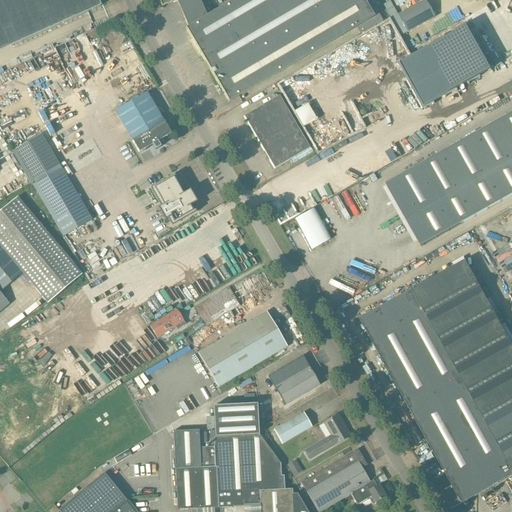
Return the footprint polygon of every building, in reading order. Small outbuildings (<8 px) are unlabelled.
[(0,0),(0,19),(12,46),(101,7),(99,3),(97,0),(0,0)] [(235,0),(210,15),(198,22),(194,15),(187,20),(190,27),(188,28),(189,31),(231,101),(358,25),(362,31),(384,18),(373,0),(235,0)] [(433,18),(423,1),(397,16),(407,33),(433,18)] [(492,70),(472,35),(471,36),(467,30),(469,30),(467,25),(444,38),(443,37),(442,37),(443,39),(432,45),(431,43),(430,44),(431,45),(419,52),(419,50),(417,51),(418,52),(408,58),(407,57),(405,58),(406,59),(396,65),(398,67),(397,68),(397,70),(400,68),(406,79),(404,81),(404,82),(406,81),(410,89),(409,90),(409,91),(411,91),(416,99),(414,100),(415,101),(416,100),(421,109),(431,104),(432,105),(433,105),(432,102),(442,96),(444,99),(445,98),(445,97),(456,90),(456,92),(458,91),(456,88),(467,82),(468,85),(470,84),(469,83),(480,77),(480,75),(488,71),(489,72),(492,70)] [(170,134),(146,93),(114,111),(138,153),(152,145),(154,150),(160,147),(157,142),(170,134)] [(309,148),(279,96),(244,117),(274,169),(309,148)] [(511,112),(425,161),(386,183),(421,246),(460,224),(511,194),(511,112)] [(14,149),(60,238),(90,223),(45,133),(14,149)] [(189,191),(185,193),(174,175),(150,189),(161,207),(157,209),(164,221),(168,219),(172,227),(196,212),(192,205),(196,203),(189,191)] [(0,209),(0,311),(8,304),(0,294),(0,290),(21,272),(45,301),(79,273),(15,196),(0,209)] [(330,240),(314,209),(295,220),(312,251),(330,240)] [(511,345),(465,261),(359,320),(452,486),(442,492),(452,510),(462,504),(511,476),(511,345)] [(206,326),(257,297),(246,278),(195,307),(206,326)] [(185,325),(176,310),(150,327),(157,338),(175,327),(177,330),(185,325)] [(265,312),(197,354),(218,388),(287,346),(265,312)] [(319,385),(302,356),(268,376),(285,405),(319,385)] [(144,372),(126,382),(153,431),(162,426),(159,421),(163,421),(168,419),(165,413),(157,413),(153,405),(148,405),(147,411),(142,402),(144,372)] [(258,435),(256,404),(211,406),(213,438),(211,438),(211,447),(201,448),(202,468),(200,468),(199,430),(173,431),(177,510),(260,506),(260,511),(305,511),(292,489),(284,490),(283,476),(281,476),(280,463),(259,435),(258,435)] [(311,427),(303,413),(274,430),(282,444),(311,427)] [(349,436),(337,416),(324,423),(331,436),(306,451),(310,459),(335,444),(335,445),(349,436)] [(370,483),(370,482),(361,468),(367,465),(357,450),(301,483),(317,511),(323,511),(351,495),(350,495),(370,483)] [(302,472),(295,460),(287,465),(293,476),(302,472)] [(113,511),(127,501),(104,473),(58,510),(59,511),(113,511)] [(350,495),(351,495),(356,505),(370,497),(374,503),(385,497),(378,485),(376,487),(373,481),(370,482),(370,483),(350,495)] [(135,511),(127,501),(113,511),(135,511)]
